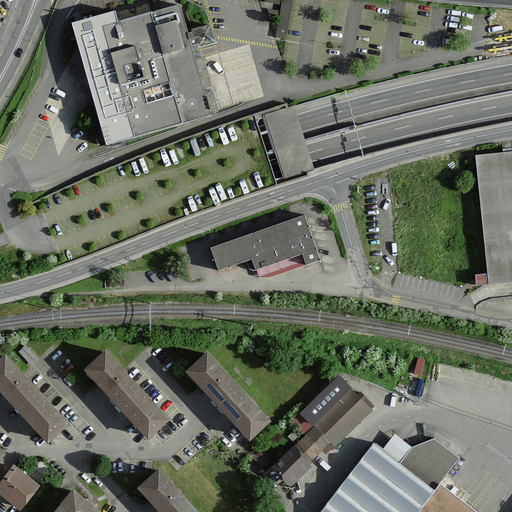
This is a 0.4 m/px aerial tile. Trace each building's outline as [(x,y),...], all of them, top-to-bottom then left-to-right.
[(291,35),(294,0),(282,0),(279,34),(291,35)] [(149,3),(73,25),(79,47),(69,63),(78,67),(74,78),(82,82),(78,91),(89,98),(92,97),(107,146),(212,116),(194,55),(210,27),(188,34),(180,6),(152,14),(149,3)] [(511,150),(477,154),(490,284),(510,282),(511,281),(511,150)] [(306,216),(211,249),(219,273),(252,261),(256,273),(303,256),(306,265),(321,260),(306,216)] [(474,272),(475,282),(486,281),(486,271),(474,272)] [(105,281),(105,288),(125,287),(124,279),(105,281)] [(108,348),(86,367),(102,385),(118,403),(140,383),(108,348)] [(209,348),(188,368),(203,384),(219,400),(240,380),(209,348)] [(5,350),(0,354),(0,385),(2,388),(19,406),(40,386),(5,350)] [(340,375),(303,411),(316,424),(333,441),(337,445),(374,411),(340,375)] [(271,412),(240,380),(219,400),(234,416),(250,432),(271,412)] [(171,416),(140,383),(118,403),(134,420),(149,436),(171,416)] [(71,419),(40,386),(19,406),(34,423),(50,439),(71,419)] [(333,441),(316,424),(274,466),(293,485),(312,466),(314,464),(312,462),(333,441)] [(484,511),(444,481),(463,457),(436,438),(415,447),(397,433),(383,450),(374,442),(319,511),(484,511)] [(160,464),(139,484),(154,500),(165,511),(174,511),(190,497),(160,464)] [(16,467),(0,487),(0,492),(22,510),(40,486),(16,467)] [(100,511),(74,491),(56,511),(100,511)] [(204,511),(190,497),(174,511),(204,511)]
